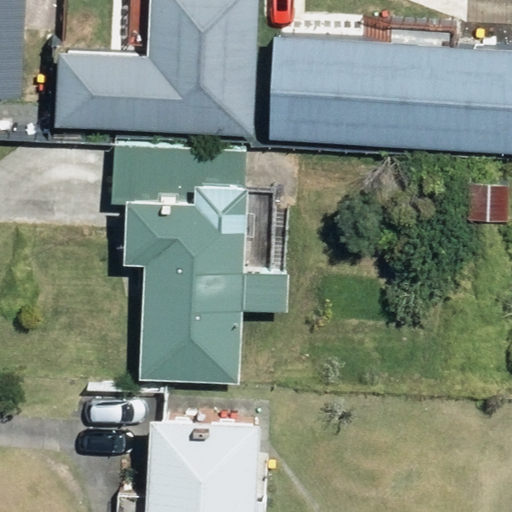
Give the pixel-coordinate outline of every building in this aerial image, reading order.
[(0,0),(0,98),(22,100),(25,0),(0,0)] [(265,0),(156,0),(155,44),(65,39),(61,115),(259,126),(265,0)] [(274,126),(477,138),(483,33),(280,21),(274,126)] [(471,213),(511,213),(511,175),(472,175),(471,213)] [(148,366),(243,371),(252,189),(135,183),(133,248),(153,248),(148,366)] [(128,511),(262,511),(268,408),(160,402),(153,498),(129,498),(128,511)]
